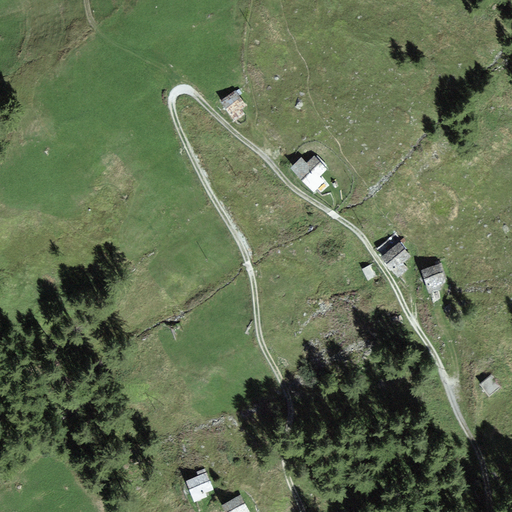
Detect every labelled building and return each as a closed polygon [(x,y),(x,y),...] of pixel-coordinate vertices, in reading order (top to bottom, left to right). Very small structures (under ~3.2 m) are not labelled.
[(236,91),(221,101),(234,119),(242,113),(240,109),(246,105),(236,91)] [(307,164),(300,159),(291,168),(314,190),(322,181),(317,177),(326,168),(314,156),(307,164)] [(398,237),(378,252),(403,279),(413,271),(408,265),(416,258),(398,237)] [(441,263),(418,270),(429,301),(452,293),(441,263)] [(491,376),(479,386),(489,399),(501,389),(491,376)] [(206,474),(185,482),(194,504),(207,499),(205,494),(213,491),(206,474)] [(248,511),(241,496),(221,506),(224,511),(248,511)]
